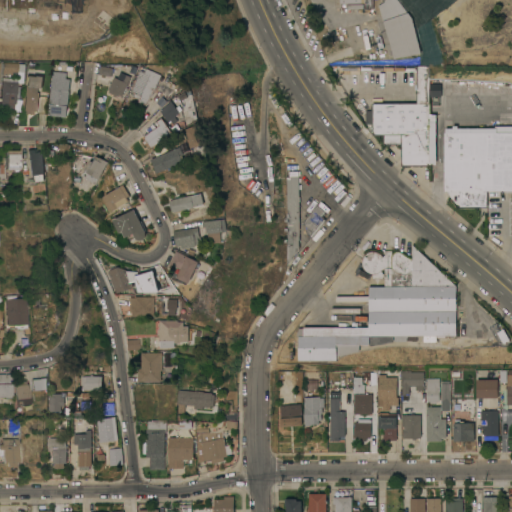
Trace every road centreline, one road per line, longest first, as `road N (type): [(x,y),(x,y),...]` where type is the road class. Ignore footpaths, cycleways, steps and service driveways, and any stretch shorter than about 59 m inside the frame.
road 1 (residential): [(134,493),(115,327),(78,234),(146,260),(158,255),(165,235),(119,150),(80,138),(91,66)]
road 2 (residential): [(0,493),(183,491),(258,472),(511,469)]
road 3 (residential): [(258,511),(255,373),(262,337),(389,190)]
road 4 (primary): [(389,190),(302,81),(259,0)]
road 5 (residential): [(81,247),(70,268),(76,316),(62,353),(0,367)]
road 6 (primary): [(511,292),(389,190)]
